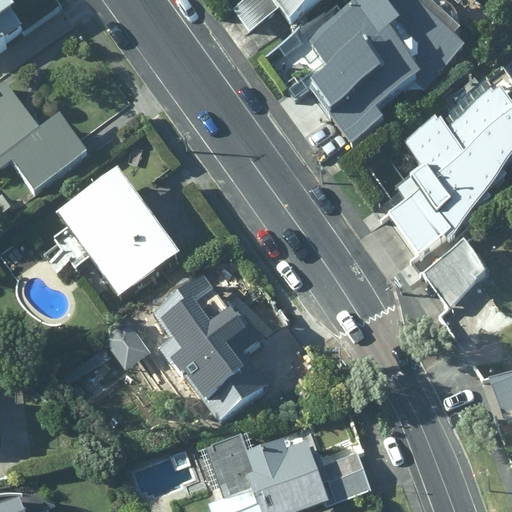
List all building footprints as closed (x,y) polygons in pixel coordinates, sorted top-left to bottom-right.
[(13,4),(10,0),(0,0),(0,57),(31,36),(9,6),(13,4)] [(291,26),(332,0),(250,0),(239,12),(251,31),(282,12),(291,26)] [(317,48),(336,76),(314,92),(354,151),(388,129),(380,118),(425,88),(395,45),(404,39),(381,4),(317,48)] [(44,135),(10,87),(0,94),(0,179),(18,167),(37,194),(90,155),(65,119),(44,135)] [(458,242),(511,180),(511,103),(505,94),(451,136),(445,127),(412,147),(429,175),(418,182),(427,197),(395,216),(421,258),(444,244),(451,250),(458,242)] [(124,304),(185,259),(124,175),(62,220),(71,231),(124,304)] [(470,248),(426,278),(453,315),(481,283),(511,323),(511,238),(509,235),(477,257),(470,248)] [(232,330),(196,281),(153,313),(175,342),(166,349),(226,429),(274,393),(248,358),(265,346),(245,320),(232,330)] [(511,381),(493,388),(504,416),(511,413),(511,381)] [(105,446),(131,427),(105,393),(79,412),(105,446)] [(246,458),(238,438),(208,448),(228,503),(213,508),(213,511),(317,511),(330,508),(330,509),(372,494),(367,478),(360,457),(319,472),(310,444),(289,452),(286,444),(246,458)] [(171,511),(168,501),(147,508),(148,511),(171,511)]
